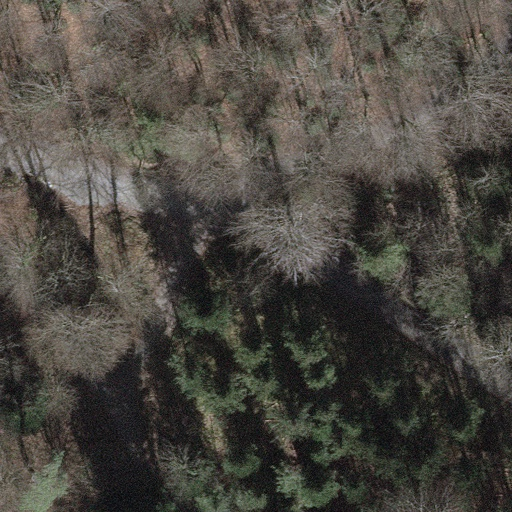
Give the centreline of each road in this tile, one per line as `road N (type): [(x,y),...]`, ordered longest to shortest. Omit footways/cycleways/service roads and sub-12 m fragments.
road 1 (track): [(120,414),(201,201),(343,148),(459,90),(511,36)]
road 2 (track): [(511,387),(201,201),(0,142)]
road 3 (track): [(189,511),(120,414),(0,278)]
